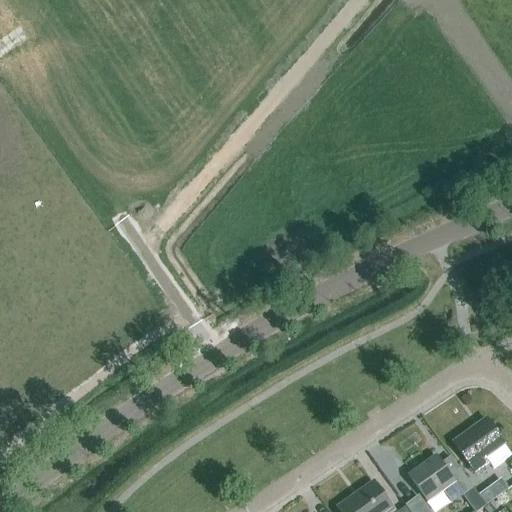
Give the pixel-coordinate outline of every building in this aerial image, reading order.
[(487,422),(454,445),(474,475),(488,465),(492,470),(510,458),(511,460),(511,458),(503,446),(487,422)] [(435,458),(408,477),(424,499),(427,502),(440,493),(440,494),(454,484),(463,497),(473,489),(451,459),(442,466),(441,466),(435,458)] [(501,480),(490,488),(497,499),(508,491),(501,480)] [(340,510),(341,511),(393,511),(375,486),(340,510)] [(473,489),(463,497),(474,511),(479,511),(486,508),(473,489)] [(408,511),(428,511),(418,499),(405,508),(408,511)]
